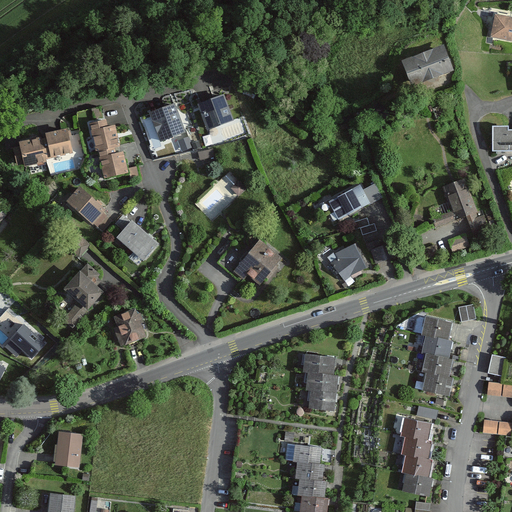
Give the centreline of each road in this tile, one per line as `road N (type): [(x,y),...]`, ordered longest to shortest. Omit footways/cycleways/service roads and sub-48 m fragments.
road 1 (unclassified): [(214,354),(488,268)]
road 2 (residential): [(214,354),(167,298),(175,238),(124,97)]
road 3 (residential): [(455,511),(492,305),(488,268)]
road 4 (unclassified): [(35,408),(76,402),(214,354)]
road 5 (residential): [(214,354),(219,414),(205,511)]
road 6 (residential): [(0,132),(124,97)]
